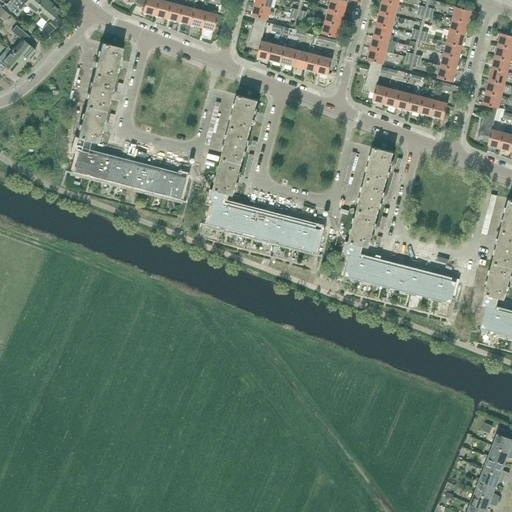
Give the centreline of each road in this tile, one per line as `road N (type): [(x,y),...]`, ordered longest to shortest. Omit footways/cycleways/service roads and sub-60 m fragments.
road 1 (residential): [(146,34),(123,133),(198,153),(214,93)]
road 2 (residential): [(351,145),(336,205),(261,184),(281,86)]
road 3 (residential): [(486,194),(471,254),(395,235),(418,141)]
road 4 (residential): [(489,1),(451,153)]
road 5 (residential): [(0,103),(31,83),(94,12)]
